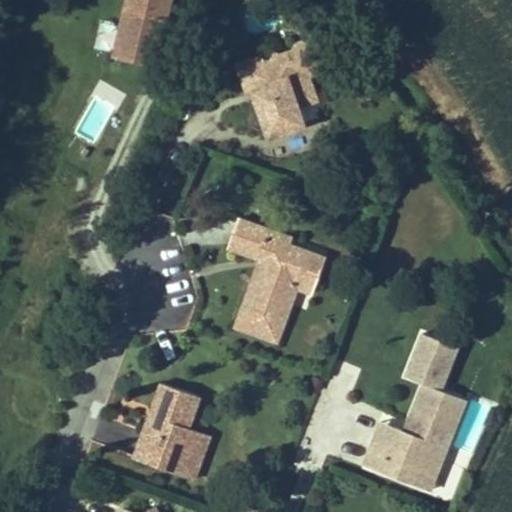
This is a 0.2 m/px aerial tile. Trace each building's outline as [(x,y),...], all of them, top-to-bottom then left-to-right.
[(174,0),(123,0),(112,53),(161,64),(174,0)] [(302,72),(308,75),(322,71),(312,38),(297,42),(294,49),(302,54),(305,66),(302,72)] [(268,136),(304,124),(298,105),(317,99),(308,75),(302,72),(305,66),(302,54),(294,49),(280,55),(273,51),(251,59),(261,86),(264,85),(268,97),(256,101),(268,136)] [(251,88),(256,101),(268,97),(264,85),(261,86),(251,59),(237,64),(246,90),(251,88)] [(247,294),(235,327),(277,342),(296,288),(313,294),(321,272),(307,267),(312,253),(289,245),(286,251),(274,247),(279,233),(238,218),(228,246),(260,258),(269,261),(262,281),(252,278),(247,294)] [(279,233),(274,247),(286,251),(289,245),(291,237),(279,233)] [(312,253),(307,267),(321,272),(326,258),(312,253)] [(260,258),(252,278),(262,281),(269,261),(260,258)] [(441,460),(465,400),(448,392),(465,349),(430,335),(412,378),(424,383),(408,424),(413,426),(410,433),(395,427),(390,439),(376,434),(364,465),(418,485),(430,455),(441,460)] [(144,431),(134,457),(182,474),(198,431),(188,427),(199,395),(161,382),(153,406),(158,408),(149,433),(144,431)] [(153,406),(144,431),(149,433),(158,408),(153,406)] [(198,431),(182,474),(194,479),(210,435),(198,431)]
